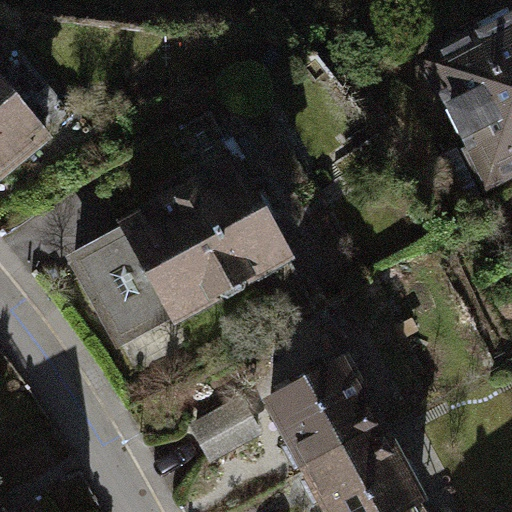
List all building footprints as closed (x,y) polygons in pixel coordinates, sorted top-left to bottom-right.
[(511,16),(507,19),(429,58),(490,179),(511,168),(511,16)] [(0,164),(43,132),(25,108),(32,103),(5,68),(0,72),(0,164)] [(238,167),(73,259),(121,344),(286,252),(238,167)] [(310,469),(384,429),(346,358),(272,399),(310,469)] [(243,403),(196,427),(210,456),(258,432),(243,403)] [(384,429),(310,469),(333,511),(397,511),(423,498),(384,429)]
